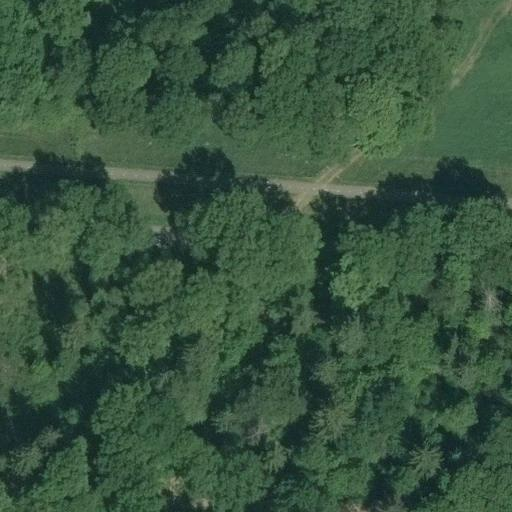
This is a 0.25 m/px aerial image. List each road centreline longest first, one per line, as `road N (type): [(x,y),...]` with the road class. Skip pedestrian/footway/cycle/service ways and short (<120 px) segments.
road 1 (tertiary): [(511,263),(0,225)]
road 2 (track): [(0,491),(263,511)]
